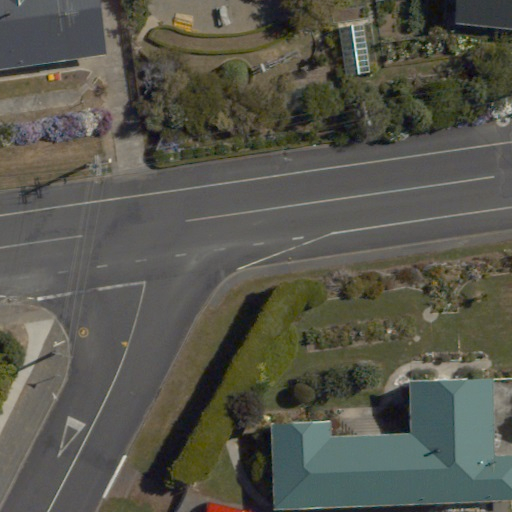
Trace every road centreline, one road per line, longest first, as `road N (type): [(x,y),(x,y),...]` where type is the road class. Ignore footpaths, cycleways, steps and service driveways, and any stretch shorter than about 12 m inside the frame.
road 1 (residential): [(141,228),(511,174)]
road 2 (residential): [(48,511),(129,342),(144,295),(141,228)]
road 3 (residential): [(0,249),(141,228)]
